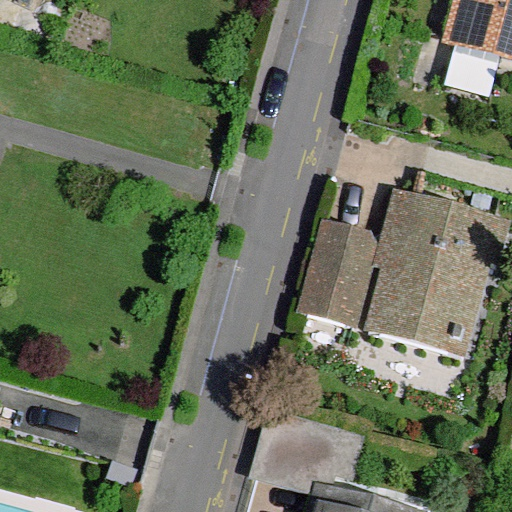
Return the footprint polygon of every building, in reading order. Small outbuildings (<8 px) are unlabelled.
[(511,0),(466,0),(454,47),(511,61),(511,0)] [(452,360),(480,266),(499,270),(510,228),(413,202),(399,198),(390,235),(400,239),(374,338),(452,360)] [(353,334),(376,252),(368,238),(328,228),(303,319),(353,334)] [(318,489),(330,493),(335,478),(352,483),(362,444),(275,420),(258,477),(317,494),(318,489)] [(401,511),(330,493),(325,511),(401,511)]
